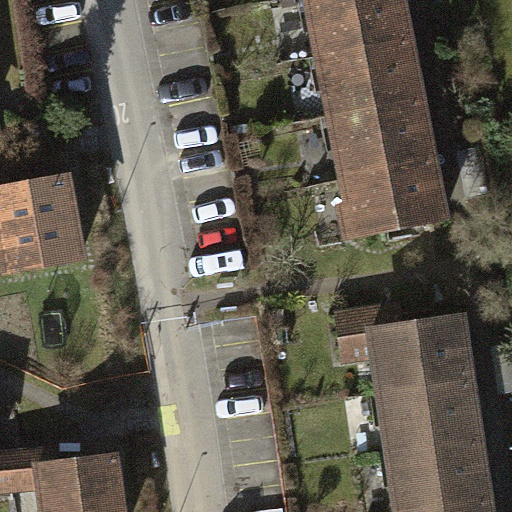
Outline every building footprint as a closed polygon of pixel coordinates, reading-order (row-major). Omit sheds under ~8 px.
[(298,0),(309,55),(411,35),(403,0),(298,0)] [(309,55),(321,116),(423,96),(411,35),(309,55)] [(321,116),(333,177),(435,158),(423,96),(321,116)] [(333,177),(345,239),(447,219),(435,158),(333,177)] [(0,284),(77,272),(62,184),(2,194),(0,194),(0,284)] [(362,366),(357,333),(395,327),(392,307),(329,316),(337,370),(362,366)] [(362,366),(366,395),(468,380),(459,318),(395,327),(357,333),(362,366)] [(366,395),(375,457),(478,441),(468,380),(366,395)] [(375,457),(383,511),(428,511),(487,503),(478,441),(375,457)] [(28,470),(48,468),(47,453),(0,456),(0,503),(30,501),(28,470)] [(28,470),(30,501),(31,511),(122,511),(118,463),(48,468),(28,470)] [(428,511),(488,511),(487,503),(428,511)]
